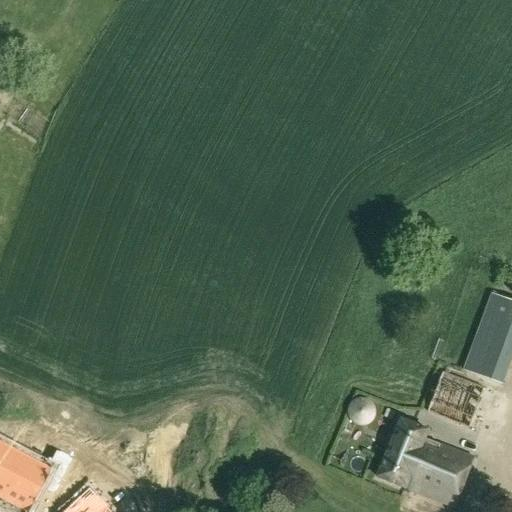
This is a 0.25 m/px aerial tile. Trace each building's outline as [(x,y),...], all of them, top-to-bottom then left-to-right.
[(511,301),(494,294),(487,313),(511,322),(511,301)] [(482,401),(486,390),(445,373),(429,414),(470,430),(482,401)] [(400,420),(378,474),(454,505),(472,458),(425,439),(428,432),(400,420)] [(0,456),(0,497),(17,464),(0,456)] [(17,464),(0,497),(0,504),(17,511),(23,511),(33,491),(46,497),(57,474),(43,468),(40,474),(17,464)] [(115,511),(94,492),(74,511),(115,511)]
